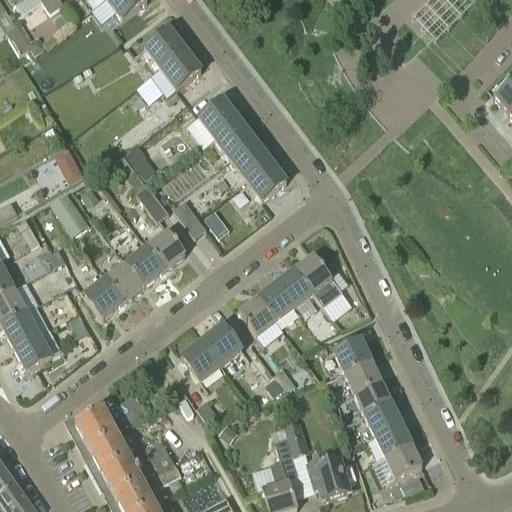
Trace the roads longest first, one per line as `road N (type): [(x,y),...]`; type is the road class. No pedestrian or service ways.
road 1 (residential): [(15,440),(325,200)]
road 2 (residential): [(325,200),(477,505)]
road 3 (residential): [(175,0),(325,200)]
